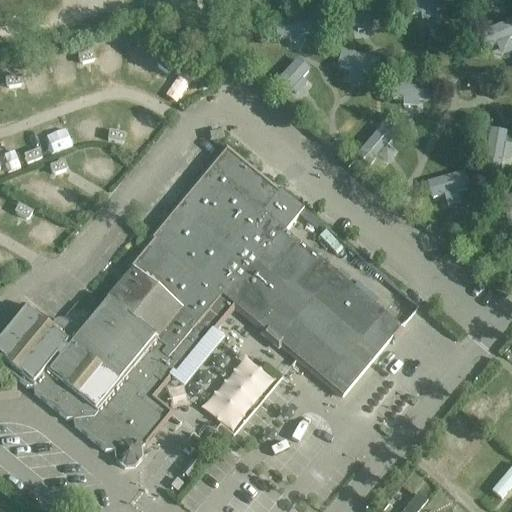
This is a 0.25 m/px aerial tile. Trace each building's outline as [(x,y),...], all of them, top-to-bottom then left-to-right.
[(447,12),(445,0),(413,0),(404,2),(407,20),(447,12)] [(383,23),(380,6),(340,13),(343,30),(383,23)] [(315,35),(312,18),(273,25),(276,42),(315,35)] [(511,41),(511,23),(476,37),(482,53),(511,41)] [(376,79),(380,62),(340,52),(336,69),(376,79)] [(92,53),(84,55),(86,63),(94,61),(92,53)] [(84,55),(76,57),(79,65),(86,63),(84,55)] [(162,59),(155,67),(162,72),(168,64),(162,59)] [(309,73),(296,61),(268,92),(281,104),(309,73)] [(168,64),(162,72),(168,76),(174,69),(168,64)] [(19,78),(12,79),(13,88),(21,87),(19,78)] [(12,79),(4,80),(5,89),(13,88),(12,79)] [(390,103),(431,104),(431,87),(391,86),(390,103)] [(65,135),(75,132),(70,111),(60,113),(65,135)] [(395,141),(381,129),(354,160),(368,172),(395,141)] [(506,135),(489,132),(481,173),(498,176),(506,135)] [(108,134),(106,143),(114,145),(115,135),(108,134)] [(115,135),(114,145),(121,146),(123,137),(115,135)] [(0,155),(0,162),(9,166),(18,142),(7,138),(0,155)] [(113,146),(97,166),(110,177),(126,157),(113,146)] [(54,330),(25,306),(0,335),(0,366),(27,389),(34,389),(34,395),(66,422),(73,421),(74,429),(105,454),(112,454),(113,452),(114,453),(116,464),(124,471),(135,470),(142,461),(141,451),(169,417),(151,401),(199,343),(202,346),(233,310),(343,401),(401,332),(285,235),(304,212),(280,192),(277,195),(227,153),(153,241),(155,243),(130,273),(131,274),(77,338),(63,327),(56,327),(54,330)] [(38,153),(31,156),(34,165),(41,162),(38,153)] [(31,156),(23,158),(26,167),(34,165),(31,156)] [(63,163),(56,166),(59,174),(66,172),(63,163)] [(56,166),(49,168),(52,177),(59,174),(56,166)] [(468,192),(463,174),(425,185),(430,202),(468,192)] [(19,207),(14,215),(21,219),(26,211),(19,207)] [(26,211),(21,219),(28,223),(33,215),(26,211)] [(316,217),(310,224),(328,241),(335,234),(316,217)] [(416,277),(408,285),(425,301),(433,293),(416,277)] [(246,361),(203,413),(233,438),(276,386),(246,361)] [(494,417),(511,397),(511,385),(509,383),(485,408),(494,417)] [(298,439),(291,433),(315,408),(307,401),(269,441),(279,450),(285,443),(289,447),(298,439)] [(471,403),(465,409),(471,415),(477,408),(471,403)] [(306,435),(323,447),(334,430),(317,419),(306,435)] [(467,428),(457,420),(436,446),(446,454),(467,428)] [(503,430),(497,437),(503,443),(509,435),(503,430)] [(472,431),(466,438),(472,443),(478,436),(472,431)] [(307,442),(298,460),(309,466),(319,448),(307,442)] [(502,456),(496,464),(502,469),(508,462),(502,456)] [(325,488),(335,471),(324,465),(314,482),(325,488)] [(511,489),(511,470),(491,495),(501,503),(511,489)] [(421,511),(428,505),(417,497),(404,511),(421,511)]
